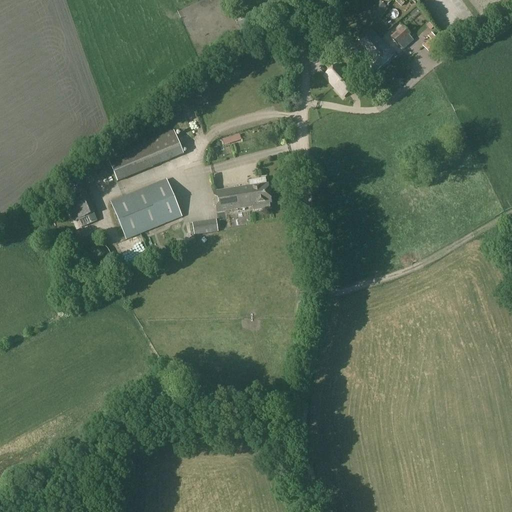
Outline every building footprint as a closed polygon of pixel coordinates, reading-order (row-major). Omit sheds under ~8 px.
[(376,17),(382,11),(391,2),(389,0),(381,0),(370,12),(376,17)] [(386,31),(391,36),(404,23),(399,18),(386,31)] [(250,26),(247,20),(237,25),(240,30),(250,26)] [(390,38),(398,47),(410,36),(402,27),(390,38)] [(371,30),(353,46),(362,56),(373,46),(371,44),(378,38),(371,30)] [(435,37),(431,40),(426,45),(436,56),(444,48),(435,37)] [(373,46),(362,56),(376,72),(395,55),(384,43),(383,44),(378,38),(371,44),(373,46)] [(262,48),(244,57),(255,78),(273,69),(262,48)] [(190,61),(196,56),(193,52),(186,57),(190,61)] [(336,64),(323,76),(333,87),(346,75),(336,64)] [(346,75),(333,87),(343,99),(356,86),(346,75)] [(189,103),(180,107),(190,130),(199,127),(189,103)] [(117,183),(169,160),(183,155),(173,131),(107,159),(117,183)] [(238,136),(228,139),(230,144),(240,141),(238,136)] [(248,181),(249,187),(213,193),(216,213),(252,208),(253,211),(270,209),(269,204),(271,204),(268,185),(266,185),(265,178),(248,181)] [(110,203),(126,241),(183,218),(167,179),(110,203)] [(216,220),(192,224),(191,224),(194,236),(218,233),(216,220)] [(110,260),(110,256),(109,253),(107,250),(105,248),(102,246),(99,244),(95,243),(93,243),(89,244),(86,245),(83,247),(81,249),(79,252),(78,255),(77,257),(77,260),(77,263),(78,266),(80,269),(82,272),(85,274),(88,276),(91,276),(94,277),(96,276),(100,275),(103,274),(106,272),(107,269),(109,266),(110,263),(110,260)]
